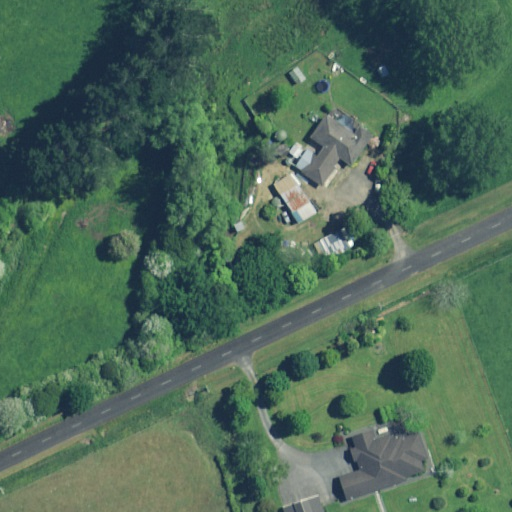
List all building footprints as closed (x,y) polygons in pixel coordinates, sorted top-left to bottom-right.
[(370,141),(330,115),(298,165),(326,183),(342,159),(354,167),(370,141)] [(314,210),(294,178),(279,187),(289,202),(271,214),(281,230),(314,210)] [(360,404),(346,401),(344,410),(358,413),(360,404)] [(406,416),(348,437),(360,469),(341,476),(350,502),(427,474),(406,416)] [(326,511),(321,496),(286,508),(287,511),(326,511)]
